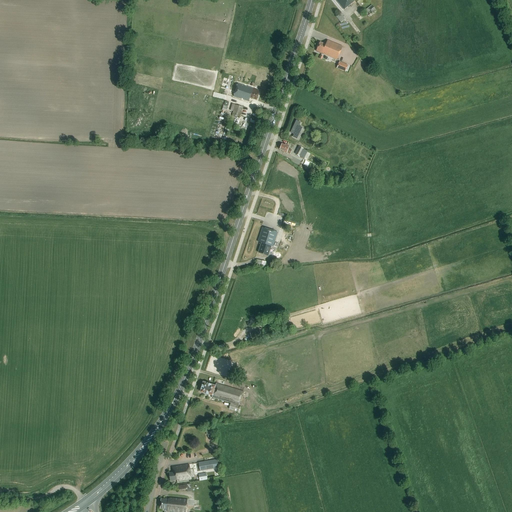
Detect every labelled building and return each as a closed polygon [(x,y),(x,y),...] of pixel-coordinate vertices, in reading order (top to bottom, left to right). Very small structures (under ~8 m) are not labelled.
[(335,0),(344,10),(355,0),(360,7),(368,0),(335,0)] [(376,10),(372,5),(364,11),(368,16),(376,10)] [(341,23),(345,19),(341,14),(336,17),(341,23)] [(337,60),(343,47),(327,40),(325,44),(320,42),(316,51),(322,54),(322,53),(323,54),(323,55),(337,60)] [(348,65),(339,62),(336,68),(345,72),(348,65)] [(256,100),(259,91),(237,83),(232,97),(248,102),(249,98),(256,100)] [(243,107),(235,105),(232,115),(240,117),(243,107)] [(298,121),(294,120),(290,132),(294,133),(293,136),(297,137),(301,126),(297,125),(298,121)] [(290,154),(292,150),(288,149),(289,146),(285,144),(285,145),(282,144),(279,149),(282,151),(286,153),(290,154)] [(303,158),(305,154),(307,151),(303,149),(299,147),(295,154),(303,158)] [(281,210),(278,221),(292,225),(296,215),(281,210)] [(258,242),(261,243),(258,253),(268,256),(271,246),(273,247),(278,232),(262,227),(258,242)] [(251,339),(261,336),(260,330),(250,332),(251,339)] [(231,403),(229,409),(237,411),(243,391),(216,383),(215,386),(207,383),(206,382),(205,382),(204,382),(203,382),(200,392),(213,395),(212,397),(231,403)] [(200,471),(219,468),(217,459),(199,463),(200,471)] [(179,481),(191,479),(189,465),(172,467),(173,472),(169,473),(170,481),(178,480),(179,481)] [(190,484),(187,484),(186,484),(178,485),(179,491),(187,490),(187,492),(192,491),(190,484)] [(166,511),(167,511),(172,511),(186,511),(188,499),(170,498),(168,499),(161,499),(160,509),(163,509),(163,511),(164,511),(166,511)]
